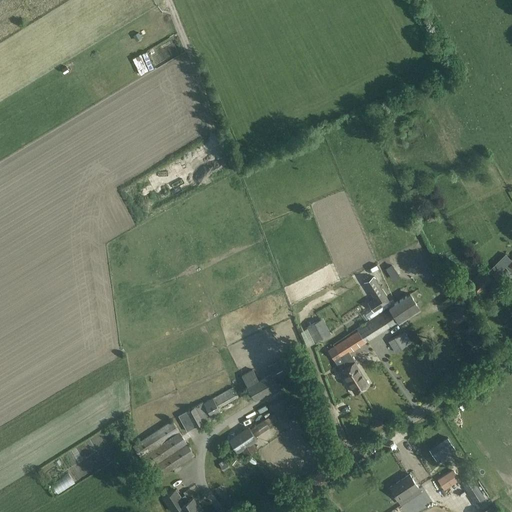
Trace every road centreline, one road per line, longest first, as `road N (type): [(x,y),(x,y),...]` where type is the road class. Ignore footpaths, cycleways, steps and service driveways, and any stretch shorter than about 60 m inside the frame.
road 1 (unclassified): [(271,511),(511,357)]
road 2 (track): [(169,0),(214,128)]
